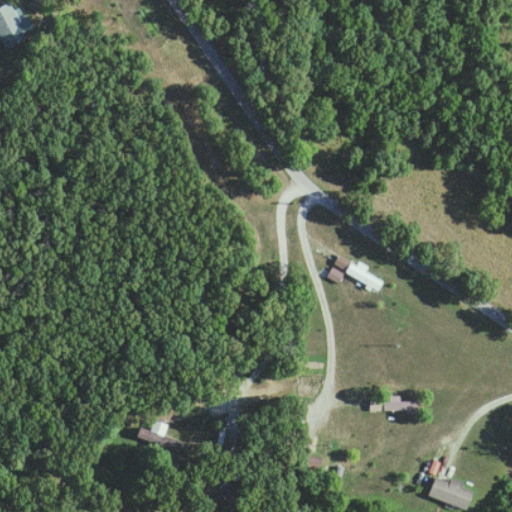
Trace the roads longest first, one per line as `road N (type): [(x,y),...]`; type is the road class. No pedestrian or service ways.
road 1 (residential): [(511,328),(296,178),(172,0)]
road 2 (residential): [(296,178),(280,196),(277,296),(245,384),(234,397),(169,423)]
road 3 (residential): [(296,451),(315,416),(328,356),(298,221),(311,192)]
